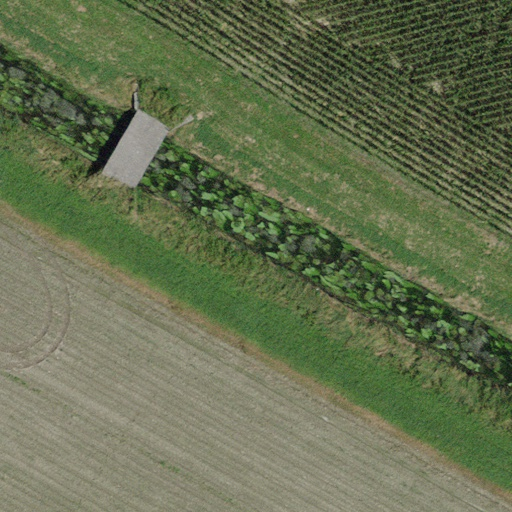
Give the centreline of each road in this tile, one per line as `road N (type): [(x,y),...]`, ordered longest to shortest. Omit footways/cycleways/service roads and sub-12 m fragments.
road 1 (track): [(0,170),(511,461)]
road 2 (track): [(96,224),(174,79),(511,274)]
